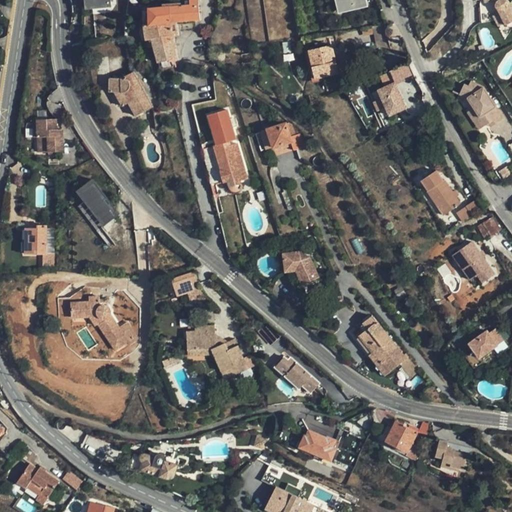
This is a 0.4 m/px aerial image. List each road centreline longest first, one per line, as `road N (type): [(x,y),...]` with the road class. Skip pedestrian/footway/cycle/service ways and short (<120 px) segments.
road 1 (unclassified): [(215,261),(345,376),(382,397),(511,421)]
road 2 (unclassified): [(55,0),(63,83),(94,141),(174,229),(215,261)]
road 3 (unknown): [(290,157),(363,290),(463,416)]
road 4 (residential): [(14,389),(140,437),(309,407)]
road 5 (residential): [(215,261),(184,82),(184,54),(205,22),(208,0)]
road 6 (residential): [(511,222),(455,134),(397,0)]
road 7 (secondary): [(187,511),(103,474),(38,421),(14,389)]
road 8 (secondary): [(0,162),(24,0)]
